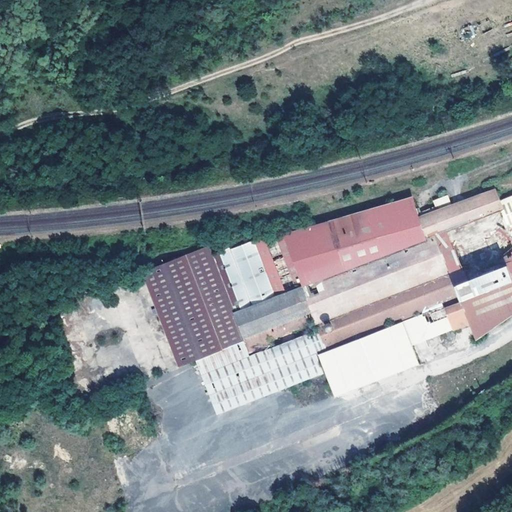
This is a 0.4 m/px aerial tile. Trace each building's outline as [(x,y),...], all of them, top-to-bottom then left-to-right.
[(467,326),(457,303),(511,282),(511,244),(507,231),(511,228),(511,195),(497,200),(495,193),(452,208),(449,196),(433,201),(437,213),(419,219),(415,210),(283,237),(256,247),(254,243),(213,259),(212,259),(244,338),(194,357),(216,411),(324,370),(317,353),(402,321),(440,306),(451,332),(467,326)] [(213,259),(208,248),(142,271),(179,363),(194,357),(244,338),(212,259),(213,259)] [(511,282),(457,303),(467,326),(469,330),(474,342),(511,315),(511,282)] [(451,332),(440,306),(402,321),(410,344),(451,332)] [(417,362),(410,344),(402,321),(317,353),(324,370),(334,393),(417,362)]
